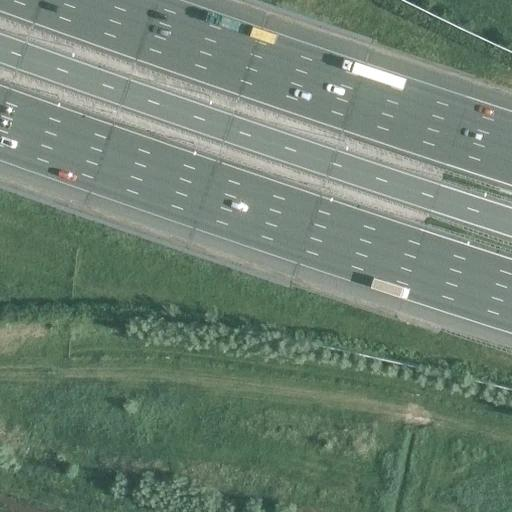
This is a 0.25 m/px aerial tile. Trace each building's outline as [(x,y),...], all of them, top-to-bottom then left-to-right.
[(393,20),(389,35),(407,40),(411,25),(393,20)] [(239,118),(234,130),(254,138),(258,126),(239,118)] [(231,136),(226,149),(253,159),(258,145),(231,136)] [(324,385),(333,352),(266,333),(267,328),(201,309),(193,336),(215,342),(212,353),(324,385)] [(368,435),(374,413),(341,405),(335,426),(368,435)] [(329,489),(341,437),(317,432),(305,484),(329,489)] [(421,457),(414,482),(501,506),(507,483),(479,475),(479,473),(421,457)]
